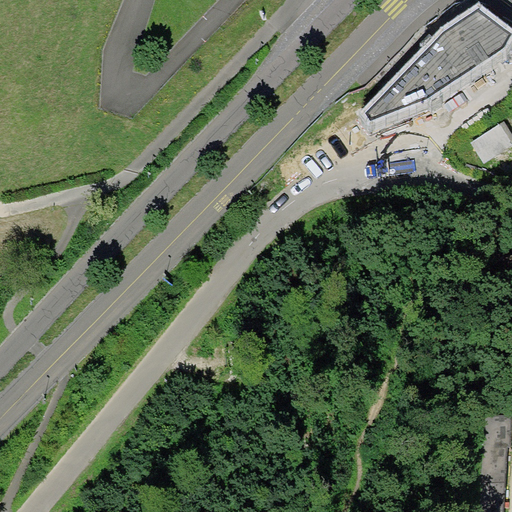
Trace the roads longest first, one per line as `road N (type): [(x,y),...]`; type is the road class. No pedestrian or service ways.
road 1 (unclassified): [(30,511),(290,202),(332,177),(405,159),(511,84)]
road 2 (secondary): [(0,406),(396,0)]
road 3 (secondary): [(344,0),(0,366)]
